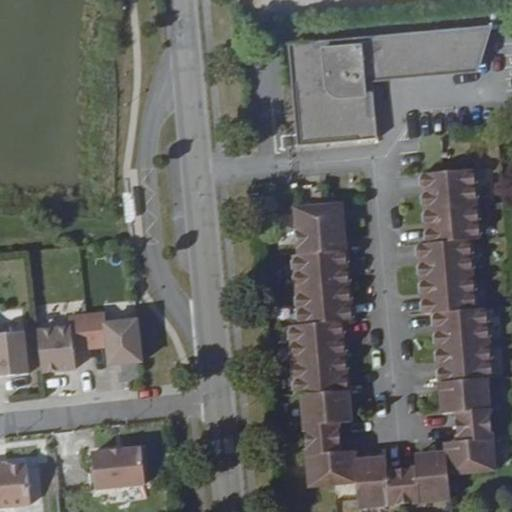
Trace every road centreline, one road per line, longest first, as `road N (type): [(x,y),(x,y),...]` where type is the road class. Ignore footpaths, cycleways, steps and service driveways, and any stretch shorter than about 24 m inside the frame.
road 1 (tertiary): [(223,406),(183,0)]
road 2 (residential): [(0,425),(223,406)]
